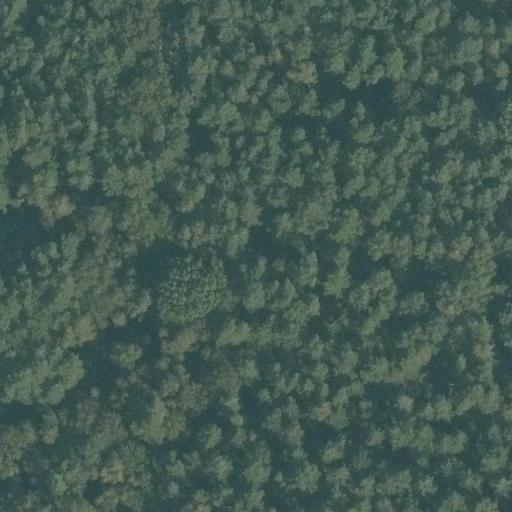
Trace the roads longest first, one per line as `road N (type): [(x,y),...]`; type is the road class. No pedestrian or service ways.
road 1 (track): [(154,223),(511,304)]
road 2 (track): [(0,185),(154,223)]
